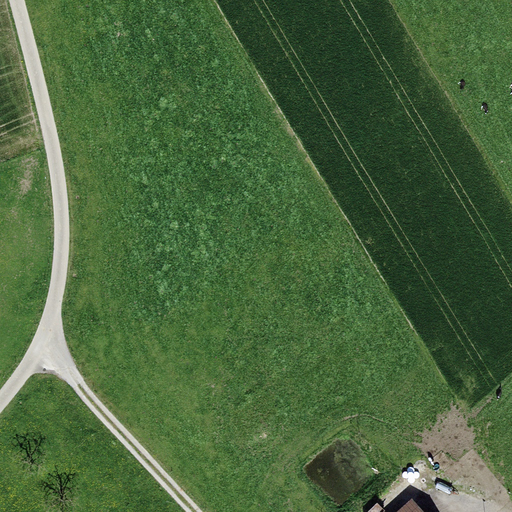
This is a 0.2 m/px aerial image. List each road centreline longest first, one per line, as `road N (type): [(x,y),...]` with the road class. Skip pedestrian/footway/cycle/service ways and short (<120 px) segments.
road 1 (track): [(0,401),(40,344),(60,252),(50,135),(16,0)]
road 2 (track): [(195,511),(40,344)]
